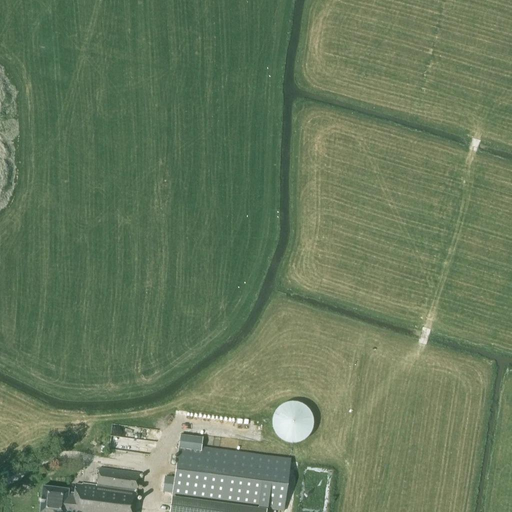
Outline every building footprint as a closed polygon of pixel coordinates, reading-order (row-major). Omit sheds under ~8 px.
[(274,404),(275,442),(310,440),(308,402),(274,404)] [(110,448),(133,451),(135,435),(145,437),(146,428),(113,424),(110,448)] [(203,437),(179,434),(174,477),(164,476),(162,492),(171,493),(171,496),(283,511),(290,459),(201,447),(203,437)] [(133,511),(139,474),(99,469),(96,486),(82,484),(82,485),(75,484),(73,494),(68,494),(68,490),(42,487),(38,511),(133,511)] [(265,511),(266,509),(171,497),(168,511),(265,511)]
